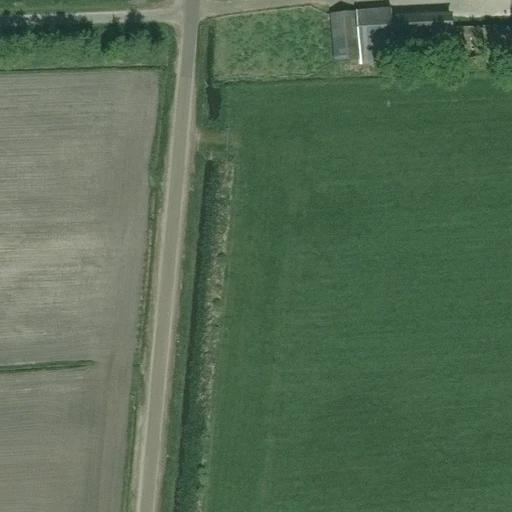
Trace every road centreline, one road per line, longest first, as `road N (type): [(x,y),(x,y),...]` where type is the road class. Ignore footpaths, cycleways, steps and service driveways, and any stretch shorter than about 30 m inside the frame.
road 1 (unclassified): [(147,511),(192,13)]
road 2 (unclassified): [(0,20),(192,13)]
